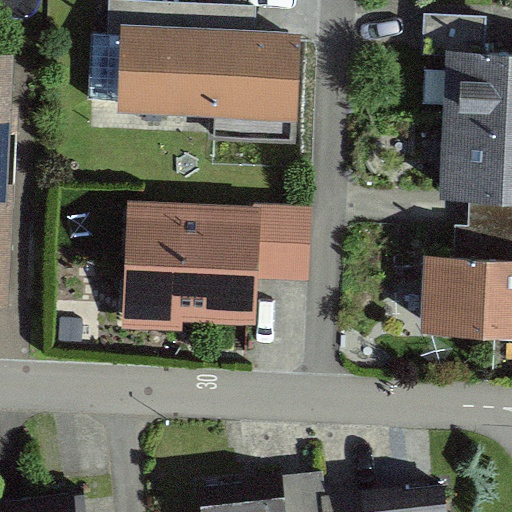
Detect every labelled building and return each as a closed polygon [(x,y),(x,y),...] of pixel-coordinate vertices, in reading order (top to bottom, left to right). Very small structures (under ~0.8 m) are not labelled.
[(315,26),(125,15),(120,111),(309,122),(315,26)] [(511,48),(449,45),(440,202),(511,206),(511,48)] [(0,305),(15,306),(25,55),(0,54),(0,305)] [(322,205),(135,202),(133,320),(272,322),(273,276),(320,277),(322,205)] [(511,259),(436,257),(433,330),(511,332),(511,259)] [(293,511),(290,468),(198,475),(200,511),(293,511)] [(460,511),(458,487),(371,496),(372,511),(460,511)] [(325,511),(324,493),(296,495),(296,511),(325,511)] [(87,511),(86,499),(0,506),(0,511),(87,511)]
